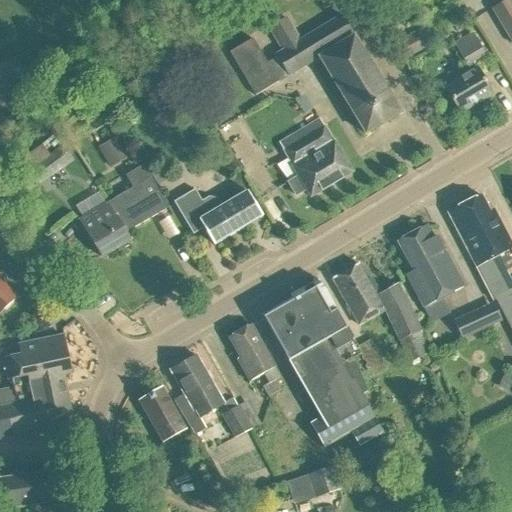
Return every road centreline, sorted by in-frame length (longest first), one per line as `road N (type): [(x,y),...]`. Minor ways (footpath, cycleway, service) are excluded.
road 1 (tertiary): [(125,362),(511,133)]
road 2 (unclassified): [(125,362),(88,315),(0,238)]
road 3 (tertiary): [(102,511),(96,419),(125,362)]
